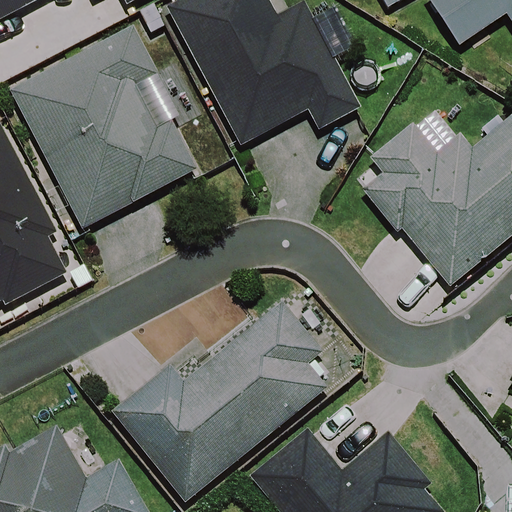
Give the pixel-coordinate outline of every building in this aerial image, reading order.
[(0,0),(0,30),(19,21),(8,0),(0,0)] [(270,25),(257,0),(191,0),(165,13),(239,161),(305,128),(310,139),(353,118),(299,11),(270,25)] [(511,0),(377,0),(386,13),(406,0),(420,0),(454,52),(502,22),(511,36),(511,0)] [(143,118),(118,71),(100,80),(88,56),(7,98),(78,235),(190,177),(156,112),(143,118)] [(511,239),(511,119),(465,159),(431,119),(350,187),(403,250),(392,259),(432,307),(511,239)] [(0,307),(67,274),(0,142),(0,307)] [(312,356),(277,311),(176,389),(164,374),(107,419),(177,508),(322,396),(299,366),(312,356)] [(102,474),(75,424),(4,462),(1,455),(0,455),(0,511),(136,511),(113,469),(102,474)] [(438,511),(382,440),(335,478),(304,439),(247,483),(269,511),(438,511)]
